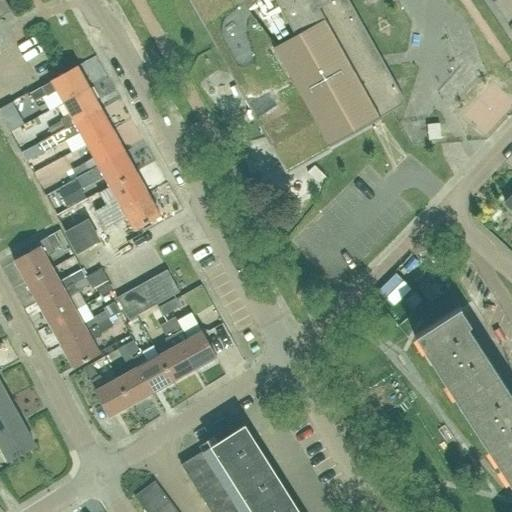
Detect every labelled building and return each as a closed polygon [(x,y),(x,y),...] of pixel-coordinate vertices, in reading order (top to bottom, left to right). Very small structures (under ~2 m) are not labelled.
[(0,0),(0,15),(11,9),(5,0),(0,0)] [(189,0),(281,164),(282,166),(285,168),(289,168),(291,167),(399,107),(401,105),(402,104),(403,102),(403,100),(403,98),(402,96),(348,0),(189,0)] [(61,103),(88,88),(76,66),(50,81),(51,83),(29,95),(33,102),(46,95),(46,96),(55,91),(61,103)] [(52,135),(100,109),(88,88),(61,103),(68,115),(59,119),(61,121),(48,128),(52,135)] [(38,143),(44,153),(79,134),(85,145),(112,130),(100,109),(52,135),(38,143)] [(431,122),(415,123),(416,142),(432,141),(431,122)] [(445,124),(432,125),(433,140),(446,139),(445,124)] [(75,177),(124,151),(112,130),(85,145),(92,159),(71,170),(75,177)] [(135,172),(124,151),(75,177),(80,185),(91,178),(90,176),(100,171),(108,187),(135,172)] [(296,197),(330,186),(322,164),(289,175),(296,197)] [(99,219),(147,193),(135,172),(108,187),(116,201),(95,212),(99,219)] [(84,196),(75,179),(56,189),(66,206),(84,196)] [(147,193),(99,219),(103,227),(125,216),(133,230),(160,215),(147,193)] [(98,239),(87,219),(64,231),(76,252),(98,239)] [(13,260),(25,282),(52,267),(45,255),(61,246),(53,232),(36,241),(39,246),(13,260)] [(25,282),(37,303),(85,277),(81,270),(60,281),(52,267),(25,282)] [(177,292),(166,271),(116,298),(128,318),(177,292)] [(37,303),(48,324),(75,309),(67,295),(89,284),(85,277),(37,303)] [(111,288),(105,278),(93,285),(98,295),(111,288)] [(511,388),(459,306),(413,336),(511,489),(511,388)] [(48,324),(60,345),(108,319),(104,311),(83,323),(75,309),(48,324)] [(173,317),(166,321),(174,334),(179,343),(194,370),(216,358),(201,331),(186,339),(173,317)] [(112,326),(108,319),(60,345),(72,366),(98,352),(91,339),(100,334),(99,333),(112,326)] [(166,321),(158,325),(166,339),(174,334),(166,321)] [(137,366),(152,393),(173,382),(158,354),(144,362),(132,340),(125,344),(132,358),(137,366)] [(179,343),(158,354),(173,382),(194,370),(179,343)] [(125,344),(117,349),(124,362),(132,358),(125,344)] [(110,417),(132,405),(116,377),(103,385),(91,363),(83,367),(96,389),(94,390),(110,417)] [(137,366),(116,377),(132,405),(152,393),(137,366)] [(0,433),(21,422),(8,398),(0,402),(0,433)] [(34,446),(21,422),(0,433),(0,447),(8,461),(34,446)] [(180,464),(191,480),(254,441),(243,423),(233,430),(229,424),(201,442),(205,448),(180,464)] [(202,497),(265,458),(254,441),(191,480),(202,497)] [(202,497),(210,511),(216,511),(275,475),(265,458),(202,497)] [(254,511),(286,492),(275,475),(216,511),(254,511)] [(177,511),(153,479),(133,494),(146,511),(177,511)] [(292,511),(297,509),(286,492),(254,511),(292,511)]
